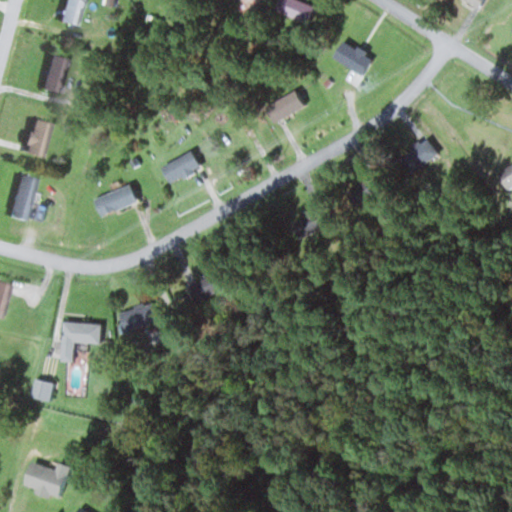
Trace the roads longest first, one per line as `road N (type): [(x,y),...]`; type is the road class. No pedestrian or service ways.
road 1 (residential): [(0,246),(88,267),(149,246),(297,172),(386,114),(454,44)]
road 2 (residential): [(16,0),(454,44),(511,75)]
